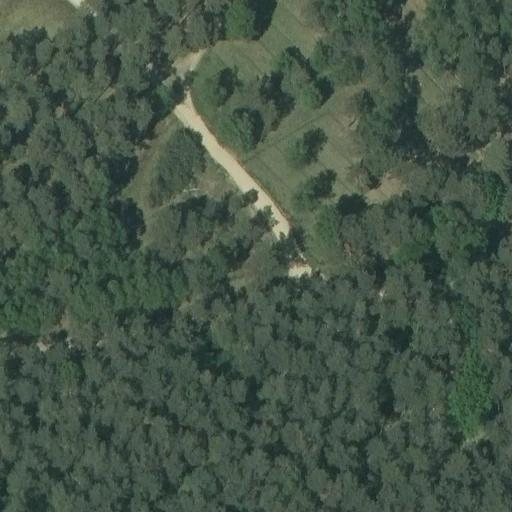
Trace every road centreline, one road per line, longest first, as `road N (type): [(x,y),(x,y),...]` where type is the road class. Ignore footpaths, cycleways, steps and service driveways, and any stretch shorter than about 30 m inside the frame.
road 1 (track): [(0,366),(307,303)]
road 2 (track): [(307,303),(285,236),(187,113)]
road 3 (track): [(307,303),(511,273)]
road 4 (track): [(187,113),(129,42),(73,0)]
road 5 (track): [(231,0),(186,73),(187,113)]
